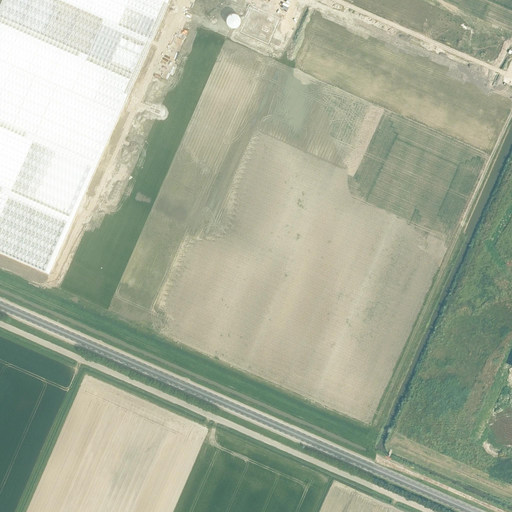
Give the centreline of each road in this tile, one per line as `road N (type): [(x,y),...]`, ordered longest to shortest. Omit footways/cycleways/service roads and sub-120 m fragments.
road 1 (primary): [(472,511),(0,305)]
road 2 (unclassified): [(429,511),(0,324)]
road 3 (unknown): [(511,76),(336,0)]
